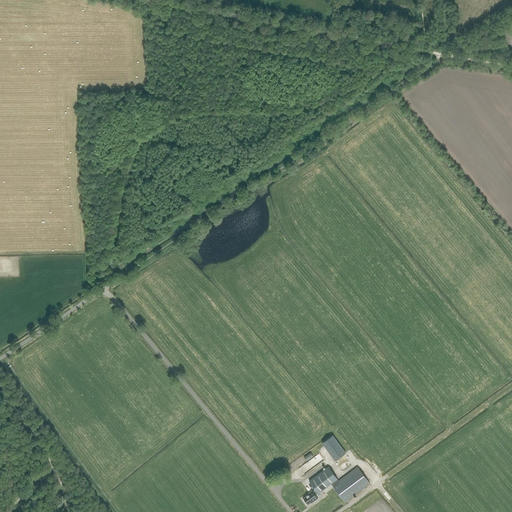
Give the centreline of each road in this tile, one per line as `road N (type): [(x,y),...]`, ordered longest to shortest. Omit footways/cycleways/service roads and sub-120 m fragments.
road 1 (track): [(334,0),(337,26),(200,0)]
road 2 (track): [(378,483),(511,387)]
road 3 (unclassified): [(0,358),(103,292)]
